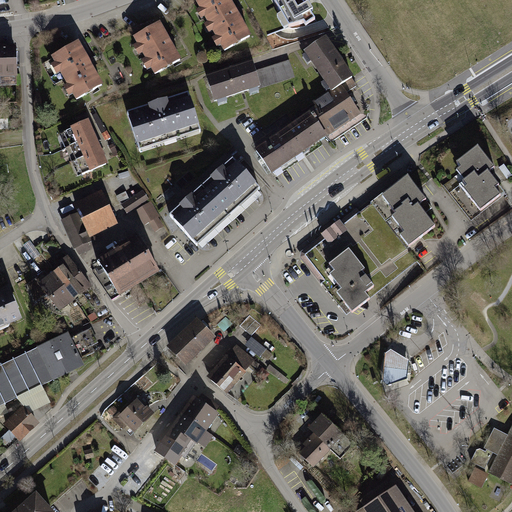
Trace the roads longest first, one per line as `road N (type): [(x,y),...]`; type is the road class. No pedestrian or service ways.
road 1 (residential): [(23,27),(39,193),(74,256),(144,346)]
road 2 (residential): [(88,511),(114,491),(192,385),(228,407),(252,440)]
road 3 (residential): [(331,367),(511,225)]
road 4 (secondary): [(244,263),(304,207),(414,129)]
road 5 (secondary): [(0,475),(144,346)]
road 6 (tertiary): [(331,367),(446,511)]
road 7 (residential): [(328,0),(414,129)]
road 8 (tertiary): [(244,263),(331,367)]
road 9 (secondary): [(144,346),(244,263)]
